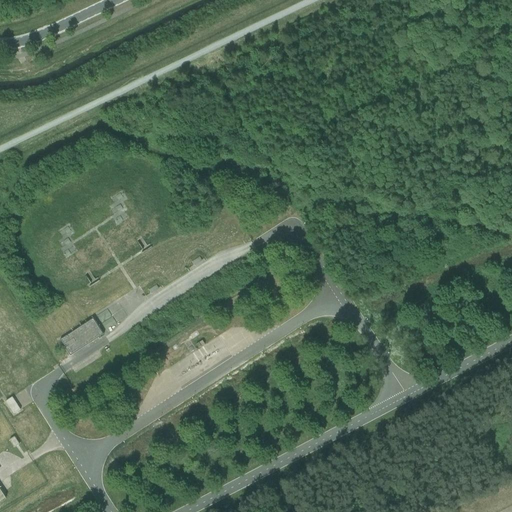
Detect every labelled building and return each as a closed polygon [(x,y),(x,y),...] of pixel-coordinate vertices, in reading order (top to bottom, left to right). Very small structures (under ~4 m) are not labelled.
[(191,263),(193,266),(194,266),(202,261),(200,258),(191,263)] [(148,291),(150,294),(158,289),(156,286),(148,291)] [(93,319),(81,326),(60,340),(70,356),(104,335),(93,319)] [(20,410),(12,398),(5,402),(14,414),(20,410)] [(14,448),(18,446),(19,445),(14,437),(9,441),(14,448)]
